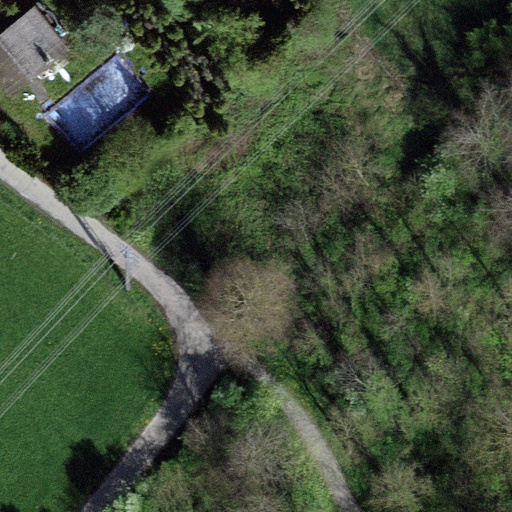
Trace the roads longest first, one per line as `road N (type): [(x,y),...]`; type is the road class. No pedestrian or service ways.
road 1 (residential): [(218,346),(0,167)]
road 2 (track): [(91,511),(218,346)]
